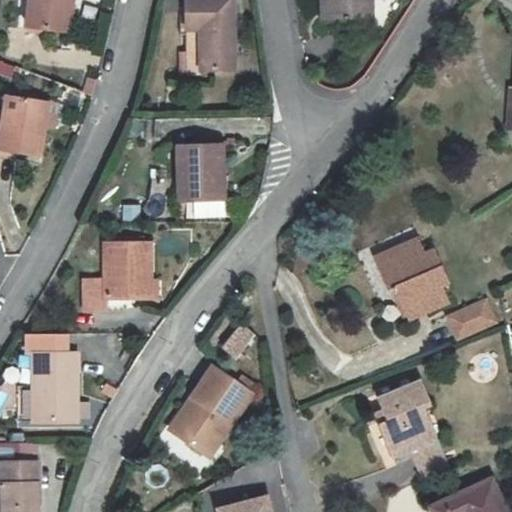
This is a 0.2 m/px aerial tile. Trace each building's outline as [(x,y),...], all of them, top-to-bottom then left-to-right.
[(72,0),(30,0),(28,29),(62,34),(66,4),(72,4),(72,0)] [(230,67),(228,0),(185,0),(187,25),(200,24),(202,68),(230,67)] [(326,0),(326,18),(369,18),(369,0),(326,0)] [(0,62),(0,76),(12,80),(16,67),(0,62)] [(0,106),(0,153),(34,159),(44,102),(2,94),(0,106)] [(511,94),(508,94),(503,133),(511,133),(511,94)] [(177,201),(218,201),(218,145),(177,145),(177,201)] [(428,245),(383,261),(394,295),(403,293),(414,324),(453,311),(447,295),(457,291),(445,257),(434,261),(428,245)] [(144,301),(145,246),(102,247),(101,283),(84,283),(82,314),(104,314),(103,302),(144,301)] [(487,297),(443,317),(455,343),(498,324),(487,297)] [(211,356),(227,369),(245,346),(229,333),(211,356)] [(40,355),(59,355),(59,338),(39,338),(40,355)] [(68,355),(59,355),(40,355),(27,355),(27,420),(68,420),(68,355)] [(225,392),(202,377),(182,406),(187,408),(180,417),(176,415),(160,438),(194,462),(204,446),(210,450),(241,403),(240,402),(245,395),(230,385),(225,392)] [(422,380),(380,396),(389,419),(378,423),(391,456),(434,442),(421,406),(430,403),(422,380)] [(187,408),(182,406),(176,415),(180,417),(187,408)] [(10,446),(11,458),(37,457),(36,444),(10,446)] [(210,450),(204,446),(194,462),(199,465),(210,450)] [(0,511),(29,511),(31,463),(0,463),(0,511)] [(503,511),(490,481),(430,509),(431,511),(503,511)] [(222,511),(221,511),(269,511),(267,500),(222,511)]
